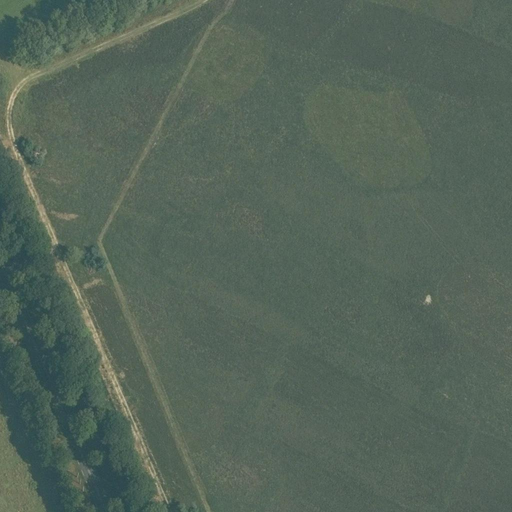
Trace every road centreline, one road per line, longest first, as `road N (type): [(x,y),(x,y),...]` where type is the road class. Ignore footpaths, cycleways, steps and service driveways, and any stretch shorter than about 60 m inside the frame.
road 1 (track): [(172,511),(12,133),(9,110),(31,79)]
road 2 (primary): [(105,511),(0,265)]
road 3 (track): [(31,79),(206,0)]
